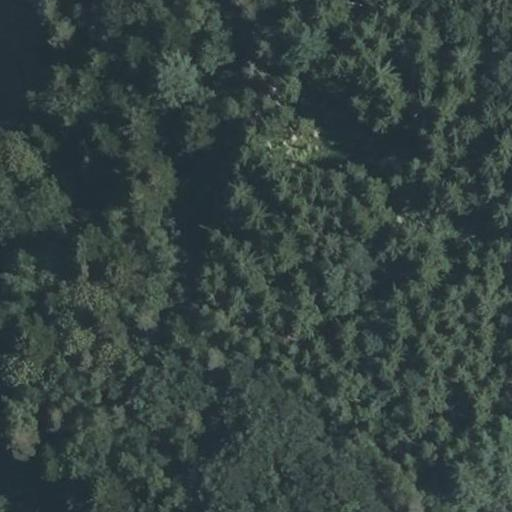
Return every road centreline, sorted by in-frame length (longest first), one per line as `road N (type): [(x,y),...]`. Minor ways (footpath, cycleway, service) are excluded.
road 1 (track): [(351,0),(301,57),(143,416),(89,511)]
road 2 (track): [(511,82),(469,21),(428,0)]
